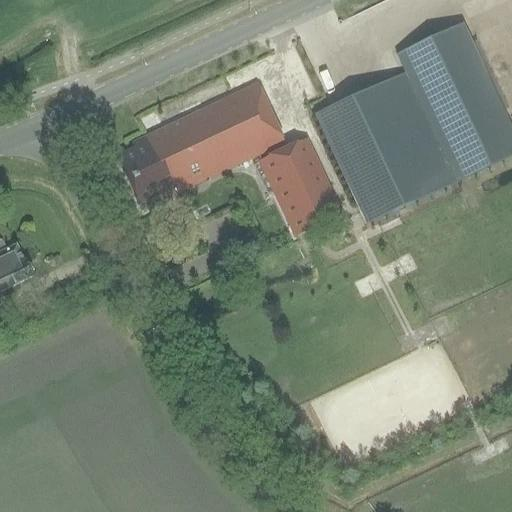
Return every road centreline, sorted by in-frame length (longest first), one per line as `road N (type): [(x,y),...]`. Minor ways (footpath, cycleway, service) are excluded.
road 1 (tertiary): [(302,511),(219,438),(40,128)]
road 2 (secondary): [(40,128),(301,0)]
